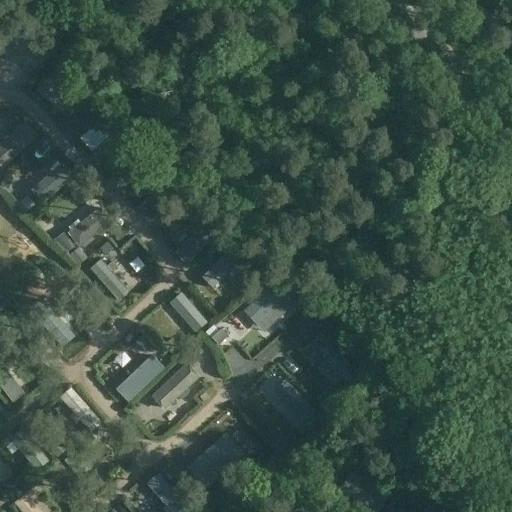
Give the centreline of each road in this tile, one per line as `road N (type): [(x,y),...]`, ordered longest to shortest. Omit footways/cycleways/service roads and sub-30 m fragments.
road 1 (track): [(511,493),(56,0)]
road 2 (tertiary): [(511,130),(388,0)]
